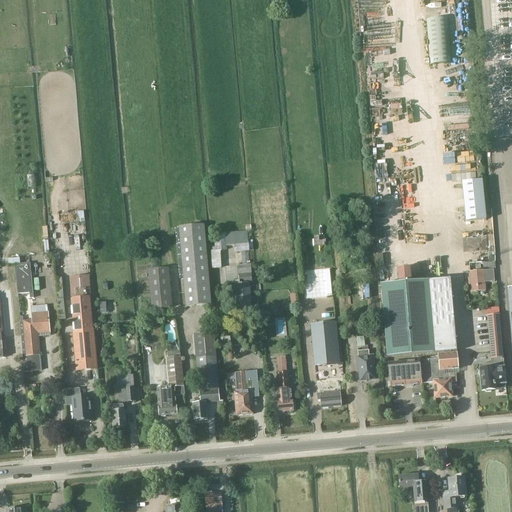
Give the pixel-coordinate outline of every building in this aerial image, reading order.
[(429,66),(451,65),(447,19),(426,20),(429,66)] [(482,181),(462,183),(466,222),(486,220),(482,181)] [(186,307),(211,305),(204,225),(179,227),(186,307)] [(251,251),(249,231),(225,234),(215,235),(217,248),(211,248),(212,268),(222,267),(221,250),(227,249),(226,247),(234,246),(235,253),(251,251)] [(30,262),(15,264),(18,294),(29,293),(30,299),(33,298),(30,262)] [(239,283),(231,284),(232,298),(234,298),(234,301),(236,301),(237,313),(250,311),(247,282),(252,282),(251,273),(251,264),(238,265),(239,283)] [(399,284),(381,286),(387,359),(444,354),(444,356),(437,356),(437,360),(419,362),(421,384),(433,383),(450,381),(451,386),(457,385),(456,374),(437,375),(437,371),(458,369),(450,279),(411,283),(409,268),(397,269),(399,284)] [(160,269),(149,270),(153,310),(164,309),(160,269)] [(471,291),(485,290),(485,282),(494,281),(493,271),(470,272),(471,291)] [(75,370),(96,369),(93,328),(90,275),(70,276),(72,298),(74,330),(72,330),(75,370)] [(59,320),(65,320),(61,277),(55,278),(59,320)] [(499,315),(498,310),(487,311),(491,358),(490,358),(490,364),(480,365),(482,391),(506,389),(505,383),(499,315)] [(25,372),(42,370),(39,332),(49,331),(47,311),(32,313),(33,320),(20,321),(25,372)] [(335,326),(311,328),(315,368),(338,366),(335,326)] [(201,403),(193,403),(194,421),(207,420),(206,402),(219,401),(218,389),(220,389),(216,355),(215,332),(193,334),(195,357),(198,391),(200,391),(200,392),(201,403)] [(160,405),(157,405),(158,415),(160,415),(161,416),(164,416),(164,414),(176,413),(174,395),(184,394),(185,394),(181,357),(180,350),(171,351),(172,358),(169,359),(165,359),(168,387),(158,388),(160,405)] [(358,358),(360,381),(375,380),(373,356),(369,357),(369,350),(358,351),(358,358)] [(286,362),(276,363),(278,374),(279,374),(286,373),(287,373),(286,362)] [(419,362),(388,365),(390,388),(421,385),(421,384),(419,362)] [(236,415),(253,414),(252,397),(259,396),(256,371),(235,373),(237,392),(233,393),(236,415)] [(290,396),(289,389),(288,373),(287,373),(286,373),(279,374),(278,374),(280,397),(277,397),(279,413),(293,412),(292,396),(290,396)] [(118,402),(134,400),(132,375),(116,377),(118,402)] [(450,381),(433,383),(435,398),(452,396),(451,386),(450,381)] [(80,389),(65,390),(66,398),(66,406),(73,405),(75,421),(92,420),(90,397),(90,396),(80,397),(80,389)] [(341,406),(340,392),(317,395),(318,401),(321,401),(322,408),(341,406)] [(123,410),(122,404),(113,405),(114,411),(112,411),(114,428),(126,426),(124,410),(123,410)] [(418,487),(417,475),(398,477),(399,491),(412,490),(414,511),(428,511),(426,486),(418,487)] [(449,493),(443,493),(444,510),(446,509),(454,509),(458,508),(457,498),(465,497),(464,478),(448,480),(449,493)] [(211,493),(211,492),(206,492),(206,494),(204,494),(205,511),(222,511),(220,493),(211,493)]
